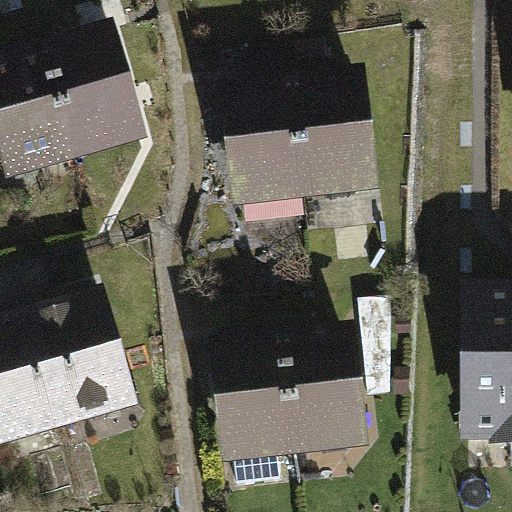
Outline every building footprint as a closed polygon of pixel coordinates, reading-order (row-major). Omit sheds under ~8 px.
[(61,39),(42,44),(72,157),(141,139),(110,26),(61,39)] [(22,50),(0,55),(0,162),(4,176),(72,157),(42,44),(22,50)] [(311,70),(289,72),(303,194),(375,186),(361,64),(311,70)] [(270,75),(217,81),(231,202),(303,194),(289,72),(270,75)] [(511,275),(455,276),(456,438),(505,438),(506,463),(511,463),(511,275)] [(52,294),(32,300),(66,424),(135,405),(101,281),(52,294)] [(13,305),(0,308),(0,441),(66,424),(32,300),(13,305)] [(294,324),(278,326),(292,449),(365,441),(352,318),(294,324)] [(260,328),(204,334),(218,457),(292,449),(278,326),(260,328)] [(227,511),(255,511),(251,474),(224,477),(227,511)]
